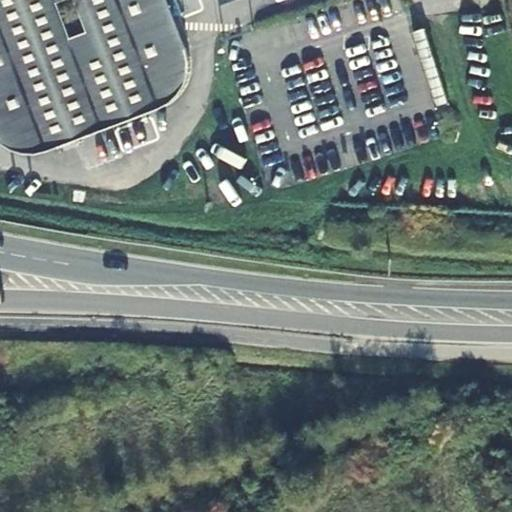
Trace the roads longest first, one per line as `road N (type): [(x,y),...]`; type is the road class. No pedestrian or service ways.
road 1 (primary): [(511,300),(207,281),(0,250)]
road 2 (primary): [(0,298),(511,333)]
road 3 (unknown): [(183,0),(202,69),(201,97),(160,149),(80,174),(0,162)]
